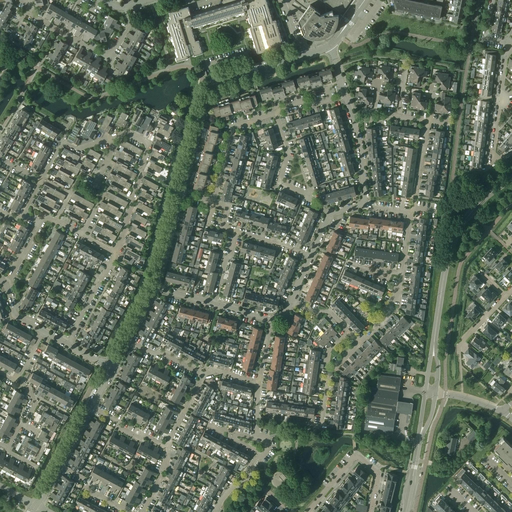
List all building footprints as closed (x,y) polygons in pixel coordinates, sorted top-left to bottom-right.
[(42,9),(45,11),(49,4),(48,0),(35,4),(36,7),(41,5),(42,9)] [(266,0),(241,0),(240,1),(240,0),(237,1),(237,0),(234,0),(235,0),(234,0),(224,0),(223,2),(224,6),(221,6),(217,7),(217,8),(215,8),(211,9),(209,10),(204,11),(205,11),(202,12),(202,11),(198,13),(196,14),(196,13),(192,15),(191,15),(188,6),(169,12),(171,18),(169,19),(169,21),(168,22),(178,56),(176,57),(177,61),(188,58),(188,55),(193,54),(194,56),(202,53),(198,40),(195,41),(191,26),(193,25),(194,26),(245,11),(245,10),(247,9),(253,26),(249,27),(257,53),(266,51),(266,48),(274,46),(275,48),(286,45),(285,40),(282,41),(276,20),(272,21),(266,0)] [(348,0),(326,0),(323,1),(341,14),(350,1),(348,0)] [(391,0),(392,3),(393,3),(395,8),(396,9),(404,0),(391,0)] [(404,0),(396,9),(397,10),(403,11),(403,12),(407,13),(407,12),(415,14),(418,15),(420,15),(420,16),(423,16),(431,17),(430,18),(435,19),(435,18),(439,19),(442,6),(435,5),(435,6),(423,4),(424,2),(420,2),(420,3),(408,1),(408,0),(404,0)] [(45,18),(47,19),(54,6),(50,3),(49,4),(45,11),(45,12),(48,13),(45,18)] [(462,12),(463,7),(455,5),(455,4),(452,4),(451,6),(454,6),(454,11),(462,12)] [(302,25),(303,25),(307,28),(320,12),(310,5),(300,18),(302,24),(302,25)] [(52,16),(54,17),(59,9),(54,6),(47,19),(49,20),(52,16)] [(4,7),(1,11),(13,18),(14,15),(10,13),(11,11),(4,7)] [(54,23),(56,24),(63,11),(59,9),(54,17),(57,18),(54,23)] [(1,11),(0,13),(0,16),(6,20),(7,18),(11,20),(13,18),(1,11)] [(63,11),(56,24),(58,25),(61,21),(63,22),(68,14),(63,11)] [(321,13),(320,12),(307,28),(306,30),(306,31),(306,32),(306,33),(307,35),(308,36),(310,37),(312,38),(314,38),(316,38),(318,38),(320,38),(323,37),(324,37),(326,36),(328,35),(330,33),(331,32),(333,31),(334,29),(335,27),(336,25),(337,24),(338,22),(338,20),(331,19),(331,18),(331,16),(331,15),(322,16),(322,15),(322,14),(321,13)] [(461,18),(453,16),(453,15),(450,14),(449,16),(452,17),(451,21),(460,23),(461,18)] [(67,31),(75,17),(70,15),(65,23),(68,25),(65,29),(67,31)] [(108,15),(106,20),(119,27),(120,25),(115,23),(117,20),(108,15)] [(0,16),(0,22),(7,27),(9,25),(5,22),(6,20),(0,16)] [(72,27),(74,28),(79,20),(75,17),(67,31),(69,32),(72,27)] [(74,34),(76,36),(84,22),(79,20),(74,28),(77,30),(74,34)] [(103,24),(106,26),(112,29),(113,27),(118,29),(119,27),(106,20),(103,24)] [(84,22),(76,36),(78,37),(81,32),(83,33),(88,25),(84,22)] [(27,25),(25,27),(35,33),(37,33),(39,28),(38,27),(31,23),(29,26),(27,25)] [(83,39),(85,41),(93,28),(88,25),(83,33),(86,35),(83,39)] [(133,25),(132,28),(136,31),(135,33),(143,37),(146,33),(145,32),(146,29),(140,26),(139,29),(133,25)] [(104,30),(101,30),(105,44),(107,43),(106,38),(109,37),(113,30),(112,29),(106,26),(104,30)] [(502,27),(493,26),(492,31),(495,32),(495,33),(500,34),(502,27)] [(27,30),(25,34),(32,38),(35,33),(25,27),(24,29),(27,30)] [(97,30),(93,28),(85,41),(87,42),(90,37),(92,38),(93,38),(97,31),(97,30)] [(97,31),(93,38),(97,40),(100,39),(102,44),(105,44),(101,30),(97,31)] [(129,33),(128,34),(141,42),(143,37),(135,33),(134,35),(129,33)] [(21,35),(19,37),(29,43),(32,38),(25,34),(23,37),(21,35)] [(131,39),(130,41),(138,46),(141,42),(128,34),(127,37),(131,39)] [(19,37),(18,40),(20,41),(19,44),(22,46),(26,48),(29,43),(19,37)] [(55,44),(65,50),(68,44),(61,40),(59,43),(56,42),(55,44)] [(124,41),(123,43),(136,51),(138,46),(130,41),(129,44),(124,41)] [(134,55),(136,51),(123,43),(122,45),(126,48),(125,50),(128,52),(133,55),(134,55)] [(56,48),(55,51),(62,55),(65,50),(55,44),(54,46),(56,48)] [(74,60),(78,63),(83,54),(81,53),(83,48),(81,47),(74,60)] [(486,54),(485,59),(495,60),(495,55),(497,55),(498,51),(493,51),(485,50),(484,54),(486,54)] [(50,52),(49,54),(59,60),(62,55),(55,51),(53,53),(50,52)] [(78,63),(83,65),(90,52),(88,51),(85,55),(83,54),(78,63)] [(83,65),(87,67),(92,59),(90,58),(92,53),(90,52),(83,65)] [(122,52),(121,54),(134,61),(137,57),(134,55),(133,55),(128,52),(127,55),(122,52)] [(59,60),(49,54),(48,57),(50,58),(49,61),(56,65),(59,60)] [(124,59),(123,61),(132,66),(134,61),(121,54),(120,56),(124,59)] [(94,60),(92,59),(87,67),(92,70),(99,57),(97,56),(94,60)] [(99,57),(92,70),(96,73),(99,68),(101,64),(99,63),(101,58),(99,57)] [(117,61),(116,63),(129,70),(132,66),(123,61),(122,63),(117,61)] [(386,66),(387,63),(384,62),(384,66),(379,65),(378,73),(384,73),(385,73),(386,66)] [(127,75),(129,70),(116,63),(115,65),(120,68),(118,70),(119,70),(116,76),(122,79),(125,74),(127,75)] [(101,69),(99,68),(96,73),(94,76),(98,79),(106,65),(104,64),(101,69)] [(376,69),(373,68),(368,68),(369,64),(366,64),(366,67),(365,74),(366,75),(372,76),(372,73),(375,73),(376,69)] [(410,74),(418,75),(419,67),(420,67),(421,64),(419,64),(418,67),(411,66),(410,73),(410,74)] [(106,65),(98,79),(103,81),(104,79),(109,82),(112,77),(107,74),(108,73),(105,71),(108,67),(106,65)] [(365,75),(366,75),(365,74),(366,67),(359,66),(358,71),(354,71),(354,73),(364,74),(365,76),(365,75)] [(385,73),(384,73),(385,74),(386,74),(396,75),(396,73),(393,72),(393,67),(386,66),(385,73)] [(418,75),(420,75),(426,76),(427,68),(420,67),(419,67),(418,75)] [(319,72),(322,81),(326,80),(327,82),(329,81),(329,79),(333,78),(330,68),(319,72)] [(434,80),(436,80),(438,80),(442,81),(443,73),(444,73),(444,70),(442,70),(442,73),(435,72),(434,80)] [(319,72),(308,75),(311,85),(312,88),(316,86),(317,88),(319,87),(319,86),(323,84),(322,81),(319,72)] [(417,83),(417,81),(417,79),(418,75),(410,74),(410,73),(408,72),(407,74),(410,75),(409,82),(417,83)] [(364,74),(354,73),(354,75),(357,76),(357,81),(364,82),(365,76),(364,74)] [(450,82),(449,83),(452,83),(452,81),(450,81),(451,74),(444,73),(443,73),(442,81),(450,82)] [(395,77),(396,75),(386,74),(385,74),(384,81),(391,82),(392,77),(395,77)] [(311,85),(308,75),(297,78),(300,88),(304,87),(305,88),(307,88),(307,86),(311,85)] [(282,83),(285,93),(289,91),(289,93),(292,92),(292,91),(296,89),(293,79),(282,83)] [(450,82),(442,81),(441,83),(440,89),(448,90),(449,83),(450,82)] [(271,86),(274,96),(274,99),(279,98),(279,99),(282,98),(281,97),(286,95),(285,93),(282,83),(271,86)] [(274,96),(271,86),(260,89),(263,99),(267,98),(267,99),(270,99),(269,97),(274,96)] [(365,96),(366,96),(367,89),(359,88),(359,93),(355,92),(355,95),(365,96)] [(388,96),(398,97),(398,95),(394,94),(395,89),(388,88),(387,95),(388,96)] [(479,94),(479,97),(487,98),(487,95),(490,95),(491,90),(481,89),(481,94),(479,94)] [(412,100),(420,101),(420,99),(421,93),(413,92),(412,99),(412,100)] [(385,106),(386,103),(387,96),(386,95),(380,94),(379,102),(383,102),(383,106),(385,106)] [(234,101),(237,109),(241,108),(242,110),(245,112),(247,111),(247,112),(250,111),(250,110),(252,110),(253,107),(252,105),(257,103),(255,95),(250,96),(250,95),(239,98),(239,99),(234,101)] [(365,96),(355,95),(354,97),(358,98),(357,103),(364,104),(365,97),(366,96),(365,96)] [(388,96),(387,95),(386,95),(387,96),(386,103),(393,104),(394,99),(397,100),(398,97),(388,96)] [(364,104),(364,107),(366,108),(367,104),(372,105),(373,97),(366,96),(365,97),(364,104)] [(444,104),(451,105),(452,98),(445,97),(444,98),(444,100),(444,104)] [(480,100),(479,105),(489,107),(489,101),(487,101),(487,98),(479,97),(478,100),(480,100)] [(412,100),(412,99),(409,98),(409,100),(411,101),(410,108),(417,109),(418,109),(420,101),(412,100)] [(237,109),(234,101),(229,102),(229,101),(218,104),(218,106),(213,107),(216,116),(221,114),(222,117),(224,118),(226,117),(227,118),(229,118),(229,117),(231,116),(233,113),(232,111),(237,109)] [(427,102),(425,102),(423,102),(420,101),(418,109),(417,109),(416,114),(418,114),(419,109),(426,110),(427,102)] [(444,104),(441,104),(436,103),(435,111),(441,112),(442,112),(444,104)] [(451,105),(444,104),(442,112),(441,112),(441,118),(443,118),(443,112),(450,113),(451,105)] [(18,112),(28,118),(29,118),(28,117),(30,113),(22,108),(20,111),(19,111),(18,112)] [(144,121),(145,118),(140,116),(143,110),(137,108),(130,121),(138,125),(135,130),(138,132),(141,126),(144,121)] [(18,115),(17,117),(25,122),(27,119),(28,119),(28,118),(18,112),(17,114),(18,115)] [(122,112),(121,113),(120,116),(115,125),(119,127),(120,124),(127,128),(130,123),(125,120),(127,115),(122,112)] [(160,127),(171,133),(174,127),(166,123),(169,118),(161,114),(160,116),(159,117),(157,120),(158,118),(161,120),(158,126),(160,127)] [(107,115),(105,119),(103,122),(99,130),(102,132),(103,130),(111,133),(114,128),(108,125),(112,118),(107,115)] [(141,126),(138,132),(141,133),(144,128),(151,132),(154,126),(149,124),(152,118),(146,116),(145,118),(144,121),(141,126)] [(14,119),(13,121),(23,127),(23,126),(25,122),(17,117),(15,120),(14,119)] [(40,121),(40,122),(38,124),(37,127),(40,129),(40,130),(41,131),(47,120),(45,119),(45,121),(42,119),(41,119),(40,121)] [(42,130),(46,132),(51,124),(48,122),(48,121),(47,120),(41,131),(42,130)] [(84,133),(83,136),(86,138),(87,135),(88,135),(94,139),(99,131),(93,128),(96,123),(91,120),(90,122),(88,125),(88,126),(87,128),(86,130),(84,133)] [(22,128),(23,127),(13,121),(12,123),(13,123),(11,126),(19,131),(22,127),(22,128)] [(76,123),(75,126),(67,141),(70,143),(71,141),(78,144),(81,139),(76,136),(80,129),(77,127),(78,124),(76,123)] [(49,137),(49,136),(56,126),(54,125),(53,126),(51,124),(46,132),(44,135),(49,137)] [(205,145),(213,148),(214,143),(217,143),(220,142),(220,140),(221,140),(222,137),(221,137),(222,135),(220,132),(217,132),(219,127),(210,124),(209,129),(208,129),(205,140),(206,140),(205,145)] [(7,130),(18,136),(18,135),(17,135),(19,131),(11,126),(9,129),(8,128),(7,130)] [(57,127),(56,126),(49,136),(50,136),(51,135),(54,138),(56,135),(59,136),(62,131),(56,128),(57,127)] [(160,127),(155,137),(160,140),(163,135),(168,138),(171,133),(160,127)] [(264,134),(262,134),(263,136),(274,133),(273,128),(263,131),(264,134)] [(17,137),(18,136),(7,130),(6,131),(8,132),(6,135),(14,140),(16,136),(17,137)] [(2,138),(12,145),(15,140),(14,140),(6,135),(4,138),(3,137),(2,138)] [(310,141),(312,140),(311,135),(299,139),(301,144),(310,141)] [(154,145),(152,149),(157,152),(160,147),(168,151),(170,146),(160,140),(155,137),(154,139),(156,141),(154,145)] [(2,141),(1,144),(9,149),(11,145),(12,145),(2,138),(1,140),(2,141)] [(277,142),(275,138),(266,140),(267,143),(265,144),(264,144),(264,146),(277,142)] [(511,143),(506,138),(503,142),(510,148),(511,145),(511,143)] [(121,152),(127,155),(132,145),(122,139),(119,144),(124,147),(122,152),(121,152)] [(506,152),(510,148),(503,142),(499,145),(498,144),(497,148),(502,152),(504,150),(506,152)] [(9,149),(1,144),(0,144),(0,152),(1,154),(3,151),(6,153),(9,149)] [(39,148),(50,154),(51,152),(50,151),(51,148),(43,144),(41,148),(40,147),(39,148)] [(132,145),(127,155),(132,158),(135,153),(140,156),(143,150),(132,145)] [(199,166),(208,169),(209,164),(212,164),(214,163),(215,161),(216,161),(216,158),(215,158),(216,156),(215,153),(212,153),(213,148),(205,145),(203,150),(202,150),(199,161),(201,161),(199,166)] [(40,149),(38,153),(46,158),(48,155),(49,155),(50,154),(39,148),(39,149),(40,149)] [(64,161),(69,164),(74,153),(64,148),(61,153),(66,156),(64,161)] [(90,149),(85,159),(90,162),(93,157),(98,160),(101,154),(90,149)] [(121,165),(127,155),(121,152),(122,152),(116,149),(113,155),(119,157),(116,163),(121,165)] [(154,164),(154,163),(157,159),(162,161),(165,156),(157,152),(154,150),(152,149),(151,151),(153,152),(149,161),(151,162),(154,164)] [(33,156),(35,157),(45,163),(46,161),(45,160),(46,158),(38,153),(36,152),(33,156)] [(69,164),(79,169),(82,164),(77,161),(80,156),(74,153),(69,164)] [(135,159),(132,158),(127,155),(121,165),(126,168),(127,168),(129,163),(134,166),(137,161),(137,160),(135,159)] [(35,158),(33,162),(42,166),(43,164),(44,164),(45,163),(35,157),(34,158),(35,158)] [(58,171),(63,174),(69,164),(64,161),(59,158),(56,164),(61,166),(58,171)] [(85,159),(82,164),(79,169),(79,170),(84,172),(87,167),(92,170),(95,165),(90,162),(85,159)] [(479,168),(479,167),(481,167),(481,164),(483,164),(484,161),(482,161),(482,162),(472,161),(471,166),(470,166),(470,169),(476,170),(476,167),(478,167),(479,168)] [(42,166),(33,162),(31,167),(34,168),(32,171),(38,174),(42,166)] [(151,162),(146,172),(151,175),(154,170),(159,173),(162,168),(154,163),(154,164),(151,162)] [(126,168),(121,165),(116,163),(113,168),(118,171),(116,175),(116,176),(121,178),(126,168)] [(77,175),(79,170),(79,169),(69,164),(63,174),(69,177),(71,172),(77,175)] [(208,169),(199,166),(198,171),(197,171),(194,182),(195,182),(194,187),(202,190),(203,185),(206,185),(209,184),(209,182),(210,182),(211,179),(210,179),(210,177),(209,174),(206,174),(208,169)] [(58,171),(53,168),(50,174),(55,177),(52,182),(58,185),(63,174),(58,171)] [(126,168),(121,178),(126,181),(129,176),(134,179),(137,174),(127,168),(126,168)] [(353,168),(344,171),(342,171),(344,176),(351,174),(355,173),(353,168)] [(115,189),(121,178),(116,176),(116,175),(110,173),(108,178),(113,181),(110,186),(115,189)] [(74,180),(69,177),(63,174),(58,185),(63,187),(66,182),(71,185),(74,180)] [(126,181),(121,178),(115,189),(120,192),(123,187),(128,189),(131,184),(126,181)] [(21,185),(29,189),(33,182),(28,179),(27,182),(21,179),(19,183),(21,185)] [(146,192),(148,187),(156,191),(159,186),(146,179),(140,189),(143,191),(146,192)] [(226,180),(225,185),(237,188),(237,186),(235,185),(235,183),(228,181),(226,180)] [(44,197),(50,200),(55,189),(45,184),(42,189),(47,192),(44,197)] [(18,188),(18,189),(28,194),(29,193),(28,192),(29,189),(21,185),(19,188),(18,188)] [(18,190),(16,194),(25,198),(26,195),(27,196),(28,194),(18,189),(17,189),(18,190)] [(66,195),(55,189),(50,200),(55,203),(58,198),(63,201),(66,195)] [(142,193),(137,201),(140,202),(143,204),(145,199),(150,202),(153,196),(151,195),(150,194),(147,193),(146,192),(143,191),(140,189),(139,191),(142,193)] [(435,196),(435,190),(426,189),(425,195),(427,195),(427,197),(431,198),(431,195),(435,196)] [(223,190),(222,194),(234,197),(234,198),(235,198),(236,196),(235,196),(235,195),(232,195),(233,192),(223,190)] [(112,207),(118,197),(107,191),(104,196),(110,199),(107,204),(112,207)] [(276,200),(281,202),(284,193),(280,191),(276,200)] [(75,201),(73,206),(78,209),(84,198),(73,193),(70,198),(75,201)] [(281,202),(285,204),(289,195),(284,193),(281,202)] [(13,197),(13,198),(23,203),(24,202),(23,201),(25,198),(16,194),(14,197),(13,197)] [(44,210),(50,200),(44,197),(39,194),(36,200),(41,202),(39,208),(44,210)] [(289,195),(285,204),(287,205),(289,206),(293,197),(289,195)] [(118,197),(112,207),(117,210),(120,205),(125,208),(128,202),(118,197)] [(293,197),(289,206),(294,207),(293,208),(296,210),(300,201),(297,200),(298,199),(293,197)] [(13,199),(11,202),(20,207),(21,204),(23,205),(23,203),(13,198),(13,199)] [(84,198),(78,209),(83,211),(86,206),(91,209),(94,204),(84,198)] [(60,205),(55,203),(50,200),(44,210),(49,213),(52,208),(57,211),(60,205)] [(107,204),(102,201),(99,207),(104,209),(101,214),(107,217),(112,207),(107,204)] [(16,214),(20,207),(11,202),(9,207),(12,209),(11,212),(16,214)] [(148,206),(143,204),(140,202),(134,213),(137,214),(140,215),(142,210),(150,215),(153,209),(150,208),(148,206)] [(67,216),(72,219),(78,209),(73,206),(70,204),(68,203),(65,208),(70,211),(67,216)] [(457,209),(452,206),(448,212),(453,215),(457,209)] [(117,210),(112,207),(107,217),(112,220),(115,215),(120,218),(123,212),(117,210)] [(78,209),(72,219),(78,222),(81,217),(86,220),(89,214),(83,211),(78,209)] [(307,214),(316,218),(318,213),(309,209),(307,214)] [(137,227),(139,222),(145,225),(146,222),(149,223),(150,221),(147,219),(140,215),(137,214),(134,213),(133,214),(136,216),(131,224),(134,226),(137,227)] [(101,228),(106,230),(112,220),(107,217),(101,214),(98,220),(104,222),(101,227),(101,228)] [(307,214),(305,218),(314,222),(316,218),(307,214)] [(312,226),(314,222),(305,218),(303,223),(312,226)] [(270,231),(274,219),(272,219),(271,221),(268,220),(266,227),(266,230),(270,231)] [(112,233),(114,228),(119,231),(122,226),(112,220),(106,230),(112,233)] [(303,223),(302,227),(310,231),(312,226),(303,223)] [(18,229),(26,234),(30,226),(25,224),(24,226),(20,224),(18,229)] [(133,227),(128,236),(131,237),(134,239),(136,234),(144,238),(147,233),(137,227),(134,226),(131,224),(130,226),(133,227)] [(101,228),(101,227),(96,225),(93,230),(98,233),(95,238),(101,241),(106,230),(101,228)] [(302,227),(300,230),(299,229),(298,231),(300,232),(300,231),(308,235),(310,231),(302,227)] [(15,232),(15,233),(25,239),(26,237),(25,237),(26,234),(18,229),(16,233),(15,232)] [(54,235),(62,240),(65,235),(57,230),(54,235)] [(106,230),(101,241),(106,244),(109,238),(114,241),(117,236),(112,233),(106,230)] [(306,240),(308,235),(300,231),(300,232),(298,236),(306,240)] [(332,236),(343,241),(344,239),(341,238),(343,235),(334,231),(332,236)] [(15,234),(13,238),(22,243),(23,240),(24,241),(25,239),(15,233),(14,234),(15,234)] [(54,235),(51,240),(59,244),(62,240),(54,235)] [(141,243),(134,239),(131,237),(128,236),(127,238),(130,239),(125,248),(128,249),(131,251),(131,250),(134,246),(141,250),(144,244),(141,243)] [(306,240),(298,236),(296,240),(304,244),(306,240)] [(332,236),(330,240),(339,244),(340,242),(342,243),(343,241),(332,236)] [(22,243),(13,238),(11,242),(10,241),(10,242),(20,248),(21,246),(20,246),(22,243)] [(51,240),(49,245),(57,249),(59,244),(51,240)] [(330,240),(328,245),(339,249),(340,247),(338,246),(339,244),(330,240)] [(10,242),(8,241),(6,246),(8,247),(17,252),(18,249),(20,249),(20,248),(10,242)] [(76,250),(79,252),(83,244),(77,241),(73,249),(74,249),(72,252),(74,254),(76,250)] [(81,253),(84,255),(88,247),(83,244),(79,252),(77,255),(79,256),(81,253)] [(49,245),(46,250),(54,254),(57,249),(49,245)] [(337,251),(338,252),(339,249),(328,245),(326,249),(336,254),(337,251)] [(94,250),(88,247),(84,255),(82,258),(81,261),(83,262),(87,256),(89,257),(94,250)] [(138,254),(131,250),(131,251),(128,249),(125,248),(124,250),(127,251),(122,259),(128,262),(132,264),(134,259),(138,261),(141,256),(140,255),(138,254)] [(491,248),(484,256),(487,259),(484,262),(489,266),(495,259),(493,257),(497,253),(491,248)] [(52,259),(54,254),(46,250),(44,254),(52,259)] [(95,260),(99,253),(94,250),(89,257),(88,261),(90,262),(92,259),(95,260)] [(99,253),(95,260),(93,264),(95,265),(97,262),(100,263),(104,256),(99,253)] [(44,254),(41,259),(49,263),(52,259),(44,254)] [(333,263),(336,264),(337,262),(334,261),(332,260),(333,257),(324,254),(322,258),(333,263)] [(420,263),(420,261),(423,262),(423,256),(414,255),(413,260),(416,261),(416,263),(420,263)] [(287,261),(296,265),(298,260),(289,256),(287,261)] [(333,263),(322,258),(320,263),(329,267),(330,264),(332,265),(333,263)] [(495,262),(491,266),(493,269),(495,266),(500,271),(507,264),(505,262),(506,261),(503,258),(497,264),(495,262)] [(41,259),(39,264),(47,268),(49,263),(41,259)] [(287,261),(285,265),(294,269),(296,265),(287,261)] [(320,263),(318,267),(329,272),(330,270),(328,269),(329,267),(320,263)] [(416,263),(415,265),(413,264),(412,270),(421,271),(422,266),(419,265),(420,263),(416,263)] [(39,264),(36,269),(44,273),(47,268),(39,264)] [(285,265),(283,270),(292,273),(294,269),(285,265)] [(127,276),(128,274),(132,275),(133,273),(130,271),(122,267),(119,272),(127,276)] [(318,267),(317,272),(325,275),(326,273),(329,274),(329,272),(318,267)] [(507,269),(503,273),(505,275),(505,276),(510,280),(511,278),(511,268),(509,271),(507,269)] [(36,269),(34,273),(41,278),(44,273),(36,269)] [(79,277),(87,281),(90,276),(82,272),(79,270),(78,272),(81,274),(79,277)] [(283,270),(281,274),(290,278),(292,273),(283,270)] [(345,282),(349,273),(345,271),(341,280),(345,282)] [(130,278),(127,276),(119,272),(116,278),(118,279),(124,282),(125,279),(129,281),(130,278)] [(324,278),(325,275),(317,272),(315,276),(326,281),(326,279),(324,278)] [(34,273),(31,278),(39,282),(41,278),(34,273)] [(349,273),(345,282),(350,283),(354,274),(349,273)] [(281,274),(279,279),(288,282),(290,278),(281,274)] [(354,274),(350,283),(354,285),(358,276),(354,274)] [(87,281),(79,277),(76,275),(75,278),(78,279),(77,282),(84,286),(87,281)] [(472,278),(469,282),(474,287),(471,290),(475,294),(480,290),(477,288),(482,283),(477,279),(478,278),(475,275),(474,276),(474,275),(471,278),(472,278)] [(325,283),(326,281),(315,276),(313,281),(321,284),(322,282),(325,283)] [(354,285),(359,287),(363,278),(358,276),(354,285)] [(39,282),(31,278),(28,283),(36,287),(39,282)] [(359,287),(363,289),(367,280),(363,278),(359,287)] [(115,284),(123,288),(124,285),(128,287),(129,285),(126,283),(126,282),(124,282),(118,279),(115,284)] [(286,287),(288,282),(279,279),(278,283),(286,287)] [(84,286),(77,282),(73,280),(72,283),(75,285),(74,288),(81,292),(84,286)] [(367,280),(363,289),(368,291),(371,282),(367,280)] [(321,284),(313,281),(311,285),(322,290),(323,288),(320,287),(321,284)] [(371,282),(368,291),(372,293),(376,284),(371,282)] [(286,287),(278,283),(276,288),(284,291),(286,287)] [(115,284),(112,289),(120,293),(122,290),(125,292),(126,290),(123,288),(115,284)] [(376,284),(372,293),(376,295),(380,286),(376,284)] [(309,289),(318,293),(319,291),(321,292),(322,290),(311,285),(309,289)] [(81,292),(74,288),(70,286),(69,288),(73,290),(71,293),(79,297),(81,292)] [(380,286),(376,295),(381,297),(385,288),(380,286)] [(28,292),(36,296),(39,291),(31,287),(28,292)] [(496,294),(494,292),(493,292),(492,293),(487,288),(482,293),(480,291),(476,295),(479,297),(481,294),(490,302),(496,295),(496,294)] [(112,289),(109,294),(117,299),(119,296),(122,298),(123,295),(120,293),(112,289)] [(316,296),(318,293),(309,289),(307,294),(318,298),(319,297),(316,296)] [(79,297),(71,293),(67,291),(66,293),(70,295),(68,298),(76,302),(79,297)] [(33,301),(36,296),(28,292),(26,296),(33,301)] [(121,300),(117,299),(109,294),(107,300),(114,304),(116,301),(119,303),(121,300)] [(317,301),(318,298),(307,294),(305,298),(314,302),(315,300),(317,301)] [(26,296),(23,301),(31,305),(33,301),(26,296)] [(76,302),(68,298),(65,296),(63,299),(67,301),(65,304),(73,308),(76,302)] [(334,308),(343,300),(341,298),(339,300),(337,298),(331,305),(334,308)] [(154,302),(166,308),(169,303),(161,299),(160,302),(155,300),(154,302)] [(118,306),(114,304),(107,300),(104,305),(111,309),(113,306),(117,308),(118,306)] [(334,308),(337,312),(344,305),(342,303),(344,302),(343,300),(334,308)] [(31,305),(23,301),(20,306),(22,307),(20,309),(26,312),(27,310),(28,310),(31,305)] [(164,313),(166,314),(168,310),(166,308),(154,302),(153,304),(157,306),(156,309),(164,313)] [(472,309),(466,315),(472,321),(475,317),(475,316),(479,312),(476,309),(478,307),(473,303),(469,307),(472,309)] [(511,303),(511,305),(509,303),(506,306),(505,306),(503,308),(504,309),(504,310),(510,315),(510,314),(511,315),(511,303)] [(43,319),(47,312),(44,310),(46,307),(43,305),(41,309),(37,316),(43,319)] [(337,312),(341,315),(349,307),(348,305),(346,307),(344,305),(337,312)] [(100,312),(107,317),(109,314),(113,315),(114,313),(110,311),(103,307),(100,312)] [(190,309),(185,307),(182,321),(183,321),(184,319),(185,317),(188,318),(190,309)] [(349,307),(341,315),(344,319),(351,312),(349,310),(351,308),(349,307)] [(43,319),(48,322),(52,314),(49,313),(51,309),(48,308),(47,312),(43,319)] [(161,318),(164,313),(156,309),(154,312),(150,310),(149,312),(161,318)] [(195,310),(191,323),(193,323),(194,319),(197,320),(199,311),(195,310)] [(48,322),(53,325),(57,317),(54,316),(56,312),(54,311),(52,314),(48,322)] [(107,317),(100,312),(97,318),(105,322),(106,319),(110,321),(111,318),(107,317)] [(163,319),(161,318),(149,312),(148,314),(152,316),(151,319),(158,323),(161,324),(163,319)] [(204,312),(201,324),(203,324),(204,322),(206,323),(206,322),(209,323),(211,314),(209,314),(204,312)] [(351,312),(344,319),(347,322),(356,314),(354,312),(353,314),(351,312)] [(503,317),(499,313),(492,321),(500,327),(506,320),(509,322),(511,319),(505,315),(503,317)] [(57,317),(53,325),(58,328),(62,320),(60,319),(61,315),(59,314),(57,317)] [(308,323),(305,321),(303,320),(304,318),(295,314),(293,319),(304,323),(304,324),(307,325),(308,323)] [(356,314),(347,322),(351,326),(358,319),(356,317),(357,315),(356,314)] [(399,320),(407,329),(414,323),(410,319),(408,321),(403,316),(399,320)] [(64,317),(62,320),(58,328),(64,331),(68,323),(65,321),(67,318),(64,317)] [(105,322),(97,318),(94,323),(102,327),(103,324),(107,326),(108,324),(105,322)] [(156,327),(158,323),(151,319),(149,321),(145,319),(144,321),(156,327)] [(293,319),(291,323),(300,327),(301,324),(303,325),(304,324),(304,323),(293,319)] [(358,319),(351,326),(354,329),(363,321),(361,319),(359,321),(358,319)] [(364,320),(363,321),(354,329),(358,333),(364,326),(362,324),(364,322),(365,321),(364,320)] [(399,320),(395,324),(403,333),(407,329),(399,320)] [(153,332),(156,327),(144,321),(143,323),(147,325),(146,328),(153,332)] [(8,333),(12,325),(7,323),(7,324),(4,322),(1,328),(4,329),(3,330),(8,333)] [(102,327),(94,323),(91,328),(99,332),(102,334),(105,329),(102,327)] [(291,323),(289,328),(300,332),(301,330),(299,329),(300,327),(291,323)] [(395,324),(391,328),(398,335),(400,336),(403,333),(395,324)] [(8,333),(13,336),(17,328),(12,325),(8,333)] [(483,331),(491,338),(496,333),(498,334),(500,332),(493,325),(491,328),(487,325),(484,328),(485,328),(483,331)] [(327,329),(337,339),(339,338),(335,334),(337,332),(331,326),(327,329)] [(13,336),(17,338),(22,330),(17,328),(13,336)] [(99,332),(91,328),(88,334),(96,338),(98,339),(100,340),(102,334),(99,332)] [(151,337),(153,332),(146,328),(144,331),(140,329),(139,331),(151,337)] [(300,332),(289,328),(287,332),(296,336),(297,333),(299,334),(300,332)] [(394,338),(398,335),(391,328),(387,332),(394,338)] [(327,329),(324,332),(330,339),(332,337),(336,341),(337,339),(327,329)] [(17,338),(22,341),(26,333),(22,330),(17,338)] [(151,337),(139,331),(138,333),(142,335),(140,338),(148,342),(151,337)] [(166,344),(171,334),(168,332),(167,332),(165,334),(161,341),(166,344)] [(324,332),(320,336),(330,346),(332,345),(328,341),(330,339),(324,332)] [(390,342),(394,338),(387,332),(384,335),(390,342)] [(30,344),(33,338),(31,337),(31,336),(26,333),(22,341),(27,343),(28,342),(30,344)] [(87,333),(84,338),(92,342),(93,339),(97,341),(98,339),(96,338),(87,333)] [(166,344),(170,346),(176,336),(171,334),(166,344)] [(390,342),(384,335),(380,339),(386,346),(390,342)] [(170,346),(175,349),(180,339),(176,336),(170,346)] [(330,346),(320,336),(317,339),(316,338),(314,341),(318,345),(321,343),(323,346),(325,344),(329,347),(330,346)] [(371,344),(379,352),(384,348),(381,346),(371,336),(369,338),(373,342),(371,344)] [(478,339),(475,337),(471,342),(480,350),(483,347),(486,349),(490,345),(480,337),(478,339)] [(92,342),(84,338),(81,343),(89,347),(90,344),(94,346),(95,344),(92,342)] [(175,349),(179,351),(185,341),(180,339),(175,349)] [(179,351),(184,354),(188,346),(185,345),(187,342),(185,341),(179,351)] [(379,352),(371,344),(369,345),(365,342),(364,343),(376,355),(379,352)] [(372,359),(376,355),(364,343),(363,344),(366,348),(364,350),(372,359)] [(44,344),(41,350),(44,351),(43,352),(48,355),(52,347),(48,344),(47,346),(44,344)] [(184,354),(188,356),(194,346),(189,344),(188,346),(184,354)] [(188,356),(193,358),(197,351),(194,350),(196,347),(194,346),(188,356)] [(52,347),(48,355),(53,357),(57,349),(52,347)] [(369,362),(372,359),(364,350),(362,352),(359,348),(357,350),(369,362)] [(479,362),(478,361),(480,358),(474,353),(468,348),(464,354),(470,358),(467,362),(473,367),(475,365),(476,365),(477,365),(479,363),(479,362)] [(57,349),(53,357),(52,359),(56,362),(61,354),(56,352),(58,350),(57,349)] [(193,358),(197,361),(203,351),(201,350),(199,352),(197,351),(193,358)] [(357,357),(364,363),(365,365),(366,365),(367,365),(368,364),(368,363),(369,362),(357,350),(356,351),(359,355),(357,357)] [(203,351),(197,361),(202,363),(206,356),(203,354),(205,352),(203,351)] [(213,363),(216,352),(214,351),(213,354),(211,353),(208,361),(213,363)] [(128,356),(138,362),(141,357),(133,352),(131,355),(129,354),(128,356)] [(61,354),(56,362),(61,364),(65,357),(61,354)] [(229,355),(226,355),(223,365),(228,367),(229,366),(232,367),(234,357),(229,355)] [(365,365),(364,363),(357,357),(355,359),(352,355),(350,356),(360,367),(362,368),(365,365)] [(135,366),(138,362),(128,356),(127,358),(129,359),(128,362),(135,366)] [(357,370),(360,367),(350,356),(349,358),(352,362),(350,364),(357,370)] [(391,362),(390,369),(396,370),(396,368),(397,368),(397,373),(403,374),(404,367),(401,367),(402,363),(403,363),(404,357),(398,356),(397,363),(391,362)] [(65,357),(61,364),(66,367),(70,359),(65,357)] [(2,366),(7,369),(11,361),(6,359),(2,366)] [(70,359),(66,367),(71,370),(75,362),(70,359)] [(15,372),(18,366),(16,365),(16,364),(11,361),(7,369),(12,372),(13,370),(15,372)] [(75,362),(71,370),(76,372),(80,364),(75,362)] [(133,371),(135,366),(128,362),(126,365),(124,364),(123,366),(133,371)] [(353,373),(357,370),(350,364),(348,365),(345,362),(343,363),(353,373)] [(353,373),(343,363),(342,365),(346,368),(343,370),(344,371),(341,373),(350,378),(350,377),(353,373)] [(80,364),(76,372),(81,375),(85,367),(80,364)] [(152,377),(158,365),(156,364),(154,368),(151,366),(147,374),(152,377)] [(160,366),(158,365),(152,377),(156,379),(160,371),(158,370),(160,366)] [(130,376),(133,371),(123,366),(122,368),(124,369),(123,371),(123,372),(130,376)] [(85,367),(81,375),(86,378),(90,370),(85,367)] [(156,379),(161,382),(167,370),(165,369),(163,373),(160,371),(156,379)] [(167,370),(161,382),(166,384),(170,377),(167,375),(169,371),(167,370)] [(123,372),(123,371),(122,371),(121,373),(123,375),(122,378),(129,382),(132,377),(130,376),(123,372)] [(33,383),(37,375),(33,373),(32,374),(29,372),(26,378),(29,379),(28,380),(33,383)] [(181,379),(193,386),(194,384),(190,382),(191,379),(184,374),(181,379)] [(364,429),(392,433),(401,378),(379,374),(377,388),(371,387),(364,429)] [(37,375),(33,383),(38,385),(42,378),(37,375)] [(334,383),(348,385),(348,381),(348,380),(348,379),(344,377),(340,376),(340,377),(340,379),(339,382),(334,381),(334,383)] [(497,390),(496,391),(499,394),(500,393),(501,393),(504,389),(500,385),(504,381),(499,377),(496,381),(495,381),(491,386),(497,390)] [(42,378),(38,385),(38,386),(36,389),(41,391),(45,383),(41,381),(42,378)] [(179,384),(186,388),(188,386),(192,388),(193,386),(181,379),(179,384)] [(225,393),(228,382),(222,380),(222,381),(219,380),(218,386),(221,387),(220,389),(223,389),(222,392),(225,393)] [(123,390),(124,391),(127,386),(120,381),(118,385),(115,383),(114,385),(115,386),(123,390)] [(205,389),(215,395),(216,393),(213,391),(215,389),(213,388),(215,385),(209,382),(208,385),(207,385),(205,389)] [(45,383),(41,391),(46,394),(50,386),(45,383)] [(176,389),(188,395),(189,393),(185,391),(186,388),(179,384),(176,389)] [(50,386),(46,394),(50,396),(55,389),(50,386)] [(120,394),(123,390),(115,386),(114,388),(111,387),(110,389),(120,394)] [(247,387),(244,398),(247,399),(247,396),(250,397),(252,388),(247,387)] [(314,389),(303,387),(302,392),(315,394),(314,395),(317,396),(318,395),(319,395),(319,393),(314,392),(314,389)] [(55,389),(50,396),(55,399),(59,391),(55,389)] [(118,399),(120,394),(110,389),(109,391),(112,392),(110,395),(118,399)] [(176,389),(173,394),(181,398),(183,395),(187,397),(188,395),(176,389)] [(215,395),(205,389),(202,394),(212,399),(215,395)] [(13,395),(25,401),(26,400),(22,397),(24,394),(16,390),(13,395)] [(59,391),(55,399),(60,402),(64,394),(59,391)] [(64,394),(60,402),(65,404),(69,396),(64,394)] [(181,398),(173,394),(171,399),(182,405),(184,403),(180,401),(181,398)] [(212,399),(202,394),(200,398),(210,404),(211,402),(212,399)] [(11,400),(18,404),(20,401),(24,403),(25,401),(13,395),(11,400)] [(115,404),(118,399),(110,395),(109,398),(106,396),(105,398),(115,404)] [(69,396),(65,404),(70,407),(74,399),(69,396)] [(115,404),(105,398),(104,400),(106,402),(105,405),(112,409),(115,404)] [(200,398),(198,403),(205,407),(206,404),(209,406),(210,404),(200,398)] [(8,405),(20,411),(21,409),(17,407),(18,404),(11,400),(8,405)] [(413,402),(398,400),(396,412),(411,414),(413,402)] [(204,409),(205,407),(198,403),(195,407),(205,413),(206,411),(204,409)] [(129,418),(135,407),(130,404),(126,412),(129,413),(127,417),(129,418)] [(20,411),(8,405),(5,410),(13,414),(15,411),(19,413),(20,411)] [(37,413),(48,418),(50,414),(46,412),(48,409),(42,405),(37,413)] [(164,411),(172,415),(173,412),(177,415),(178,412),(167,406),(164,411)] [(135,407),(129,418),(131,419),(133,415),(136,417),(140,409),(135,407)] [(205,413),(195,407),(193,412),(200,416),(202,413),(204,415),(205,413)] [(140,409),(136,417),(139,418),(137,422),(139,423),(145,412),(140,409)] [(219,421),(221,410),(219,410),(218,412),(216,411),(213,420),(219,421)] [(48,418),(58,424),(63,414),(57,411),(54,417),(50,414),(48,418)] [(162,416),(173,422),(174,420),(170,418),(172,415),(164,411),(162,416)] [(145,412),(139,423),(141,424),(143,420),(146,422),(150,414),(145,412)] [(48,418),(37,413),(33,421),(40,424),(42,420),(46,422),(48,418)] [(5,419),(17,425),(18,423),(14,421),(15,418),(8,414),(5,419)] [(197,421),(199,419),(191,415),(189,419),(199,425),(200,423),(197,421)] [(159,421),(167,425),(168,422),(172,424),(173,422),(162,416),(159,421)] [(245,419),(243,428),(248,429),(252,429),(252,418),(249,417),(248,420),(245,419)] [(54,431),(58,424),(48,418),(46,422),(50,425),(48,428),(54,431)] [(17,425),(5,419),(2,424),(10,428),(11,425),(16,427),(17,425)] [(90,422),(102,428),(104,423),(97,419),(95,422),(91,420),(90,422)] [(189,419),(186,424),(194,428),(195,425),(197,427),(199,425),(189,419)] [(156,425),(168,432),(169,430),(165,427),(167,425),(159,421),(156,425)] [(345,424),(342,423),(328,421),(328,423),(333,424),(333,427),(341,428),(341,429),(344,430),(345,424)] [(99,433),(102,428),(90,422),(89,424),(93,426),(92,429),(99,433)] [(10,428),(2,424),(0,428),(11,435),(13,433),(9,431),(10,428)] [(186,424),(184,428),(194,434),(195,432),(192,430),(194,428),(186,424)] [(168,432),(156,425),(154,430),(161,434),(163,431),(167,434),(168,432)] [(11,435),(0,428),(0,435),(5,438),(6,435),(10,437),(11,435)] [(50,439),(54,431),(48,428),(46,432),(41,430),(39,434),(50,439)] [(184,428),(181,433),(191,438),(194,434),(184,428)] [(97,438),(99,433),(92,429),(90,432),(86,430),(85,432),(97,438)] [(474,430),(467,437),(472,442),(479,435),(474,430)] [(112,446),(116,438),(114,437),(116,433),(114,431),(107,443),(112,446)] [(94,443),(97,438),(85,432),(84,434),(88,436),(86,439),(94,443)] [(204,444),(209,434),(204,432),(199,442),(204,444)] [(181,433),(179,437),(189,443),(191,438),(181,433)] [(46,447),(50,439),(39,434),(37,437),(41,440),(39,443),(46,447)] [(213,437),(209,434),(204,444),(206,445),(207,443),(209,444),(213,437)] [(21,443),(31,449),(33,445),(29,443),(31,439),(25,435),(21,443)] [(117,448),(123,437),(121,436),(119,440),(116,438),(112,446),(117,448)] [(122,451),(126,443),(123,442),(125,438),(123,437),(117,448),(122,451)] [(189,443),(179,437),(177,442),(184,446),(185,444),(188,445),(189,443)] [(218,439),(213,437),(209,444),(212,446),(210,448),(213,449),(218,439)] [(445,452),(453,454),(457,438),(448,437),(445,452)] [(511,445),(504,438),(495,448),(494,449),(497,453),(507,462),(508,461),(511,464),(511,466),(511,467),(511,445)] [(92,447),(94,443),(86,439),(85,441),(81,439),(80,441),(92,447)] [(222,442),(218,439),(213,449),(215,450),(216,448),(218,449),(222,442)] [(83,445),(81,448),(90,453),(91,453),(92,450),(92,449),(91,449),(92,447),(80,441),(79,443),(83,445)] [(127,454),(133,442),(131,441),(129,445),(126,443),(122,451),(127,454)] [(141,454),(148,442),(146,441),(143,445),(140,444),(136,451),(141,454)] [(133,442),(127,454),(132,456),(136,449),(133,447),(135,443),(133,442)] [(146,457),(150,449),(147,447),(150,443),(148,442),(141,454),(146,457)] [(227,444),(222,442),(218,449),(221,450),(219,453),(222,454),(227,444)] [(31,449),(21,443),(17,451),(23,454),(25,450),(29,453),(31,449)] [(42,454),(46,447),(39,443),(37,447),(33,445),(31,449),(42,454)] [(231,446),(227,444),(222,454),(224,455),(225,453),(227,454),(231,446)] [(151,459),(157,447),(155,446),(153,450),(150,449),(146,457),(151,459)] [(236,449),(231,446),(227,454),(230,456),(228,458),(230,459),(236,449)] [(157,447),(151,459),(156,462),(160,454),(157,452),(159,448),(157,447)] [(91,454),(90,453),(81,448),(80,451),(76,449),(75,451),(86,457),(88,458),(91,454)] [(177,451),(189,457),(191,452),(183,448),(182,451),(178,449),(177,451)] [(42,454),(31,449),(29,453),(33,455),(31,459),(37,462),(42,454)] [(240,451),(236,449),(230,459),(235,461),(236,459),(240,451)] [(84,462),(86,457),(75,451),(74,453),(78,455),(76,458),(84,462)] [(186,461),(189,457),(177,451),(176,452),(180,454),(178,457),(186,461)] [(245,454),(240,451),(236,459),(239,460),(237,462),(239,464),(245,454)] [(245,454),(239,464),(242,465),(243,462),(245,464),(250,456),(245,454)] [(184,466),(186,461),(178,457),(177,460),(173,458),(172,460),(184,466)] [(2,468),(6,471),(13,459),(11,458),(8,462),(6,461),(2,468)] [(81,467),(84,462),(76,458),(75,461),(71,458),(70,460),(81,467)] [(6,471),(11,473),(15,466),(12,464),(15,460),(13,459),(6,471)] [(81,467),(70,460),(68,462),(72,465),(71,468),(79,472),(81,467)] [(186,467),(184,466),(172,460),(171,461),(175,463),(173,466),(176,468),(176,467),(182,470),(184,472),(186,467)] [(11,473),(16,476),(22,464),(20,463),(18,467),(15,466),(11,473)] [(16,476),(21,478),(25,471),(22,469),(24,465),(22,464),(16,476)] [(173,472),(182,476),(184,472),(182,470),(176,467),(176,468),(173,466),(172,465),(171,467),(175,469),(173,472)] [(220,470),(232,476),(233,475),(229,473),(231,470),(222,465),(220,470)] [(93,481),(100,469),(95,466),(91,474),(94,475),(91,480),(93,481)] [(359,468),(358,466),(353,472),(359,477),(357,479),(362,484),(364,481),(362,479),(367,474),(363,471),(364,470),(360,467),(359,468)] [(143,472),(150,476),(152,473),(156,475),(157,473),(145,467),(143,472)] [(25,471),(21,478),(26,481),(27,479),(29,481),(32,475),(30,473),(32,469),(30,468),(27,472),(25,471)] [(100,479),(104,471),(100,469),(93,481),(95,482),(98,478),(100,479)] [(220,470),(218,475),(226,479),(227,476),(231,478),(232,476),(220,470)] [(103,486),(109,474),(104,471),(100,479),(103,481),(101,485),(103,486)] [(461,483),(469,475),(465,471),(457,479),(461,483)] [(140,477),(152,483),(153,481),(149,479),(150,476),(143,472),(140,477)] [(179,481),(182,476),(173,472),(172,475),(168,473),(167,474),(179,481)] [(110,484),(114,477),(109,474),(103,486),(105,487),(107,483),(110,484)] [(177,485),(179,481),(167,474),(166,476),(170,478),(169,481),(177,485)] [(76,482),(73,481),(62,475),(61,477),(65,479),(63,482),(73,487),(76,482)] [(218,475),(215,479),(227,485),(228,484),(224,482),(226,479),(218,475)] [(464,486),(472,478),(469,475),(461,483),(464,486)] [(120,476),(119,479),(113,491),(114,492),(117,488),(120,489),(125,479),(120,476)] [(113,491),(119,479),(114,477),(110,484),(113,486),(110,490),(113,491)] [(136,480),(145,486),(146,483),(151,485),(152,483),(140,477),(137,481),(136,480)] [(346,481),(345,483),(355,492),(361,485),(356,480),(354,483),(348,478),(345,481),(346,481)] [(468,490),(476,482),(475,483),(471,480),(473,478),(472,478),(464,486),(468,490)] [(215,479),(213,484),(218,487),(221,488),(222,485),(226,487),(227,485),(215,479)] [(136,480),(133,485),(145,492),(146,490),(142,487),(143,485),(145,486),(136,480)] [(174,490),(177,485),(169,481),(167,484),(163,482),(162,483),(174,490)] [(70,492),(73,487),(63,482),(62,485),(58,483),(57,485),(70,492)] [(208,487),(220,493),(221,491),(217,489),(218,487),(213,484),(210,482),(208,487)] [(472,494),(480,485),(476,482),(468,490),(472,494)] [(172,494),(174,490),(162,483),(161,485),(165,487),(164,490),(172,494)] [(346,492),(344,494),(349,499),(355,492),(345,483),(344,484),(343,483),(340,487),(346,492)] [(68,497),(70,492),(57,485),(56,487),(60,489),(58,492),(68,497)] [(130,490),(138,494),(140,491),(144,494),(145,492),(133,485),(130,490)] [(476,496),(484,488),(480,485),(472,494),(473,493),(476,496)] [(208,487),(206,491),(214,496),(215,493),(219,495),(220,493),(208,487)] [(480,500),(488,492),(484,488),(476,496),(480,500)] [(128,495),(140,501),(141,499),(137,497),(138,494),(130,490),(128,495)] [(169,499),(172,494),(164,490),(162,493),(159,491),(158,492),(169,499)] [(214,496),(206,491),(203,490),(201,495),(203,496),(215,502),(216,500),(212,498),(214,496)] [(349,499),(344,494),(342,497),(336,491),(333,495),(334,495),(333,497),(344,505),(349,499)] [(65,502),(68,497),(58,492),(57,494),(53,492),(51,494),(63,500),(65,502)] [(169,499),(158,492),(157,494),(160,496),(159,499),(169,505),(172,500),(169,499)] [(483,504),(491,495),(488,492),(480,500),(483,504)] [(60,505),(63,500),(51,494),(50,496),(54,498),(53,501),(60,505)] [(78,508),(79,507),(85,495),(83,494),(81,498),(79,496),(73,506),(73,507),(77,509),(78,508)] [(79,507),(83,509),(88,501),(85,500),(87,496),(85,495),(79,507)] [(140,501),(128,495),(125,500),(133,504),(135,501),(139,503),(140,501)] [(487,507),(495,499),(494,500),(490,497),(492,496),(491,495),(483,504),(487,507)] [(203,496),(201,500),(209,505),(210,502),(214,504),(215,502),(203,496)] [(260,511),(261,511),(270,502),(269,501),(269,500),(266,497),(261,504),(258,502),(254,507),(260,511)] [(335,506),(333,508),(337,511),(338,511),(344,505),(333,497),(332,498),(331,497),(328,501),(335,506)] [(437,511),(445,502),(441,498),(440,499),(439,497),(435,500),(437,502),(434,505),(438,509),(436,511),(437,511)] [(83,509),(88,511),(94,500),(92,499),(90,502),(88,501),(83,509)] [(196,504),(198,505),(210,511),(211,509),(207,507),(209,505),(201,500),(198,499),(196,504)] [(491,511),(499,503),(495,499),(487,507),(491,511)] [(93,511),(97,506),(94,504),(96,501),(94,500),(88,511),(87,511),(93,511)] [(270,511),(275,505),(272,502),(271,503),(270,502),(261,511),(270,511)] [(443,511),(449,506),(445,502),(437,511),(443,511)] [(492,511),(496,511),(502,506),(499,503),(491,511),(492,511)]
